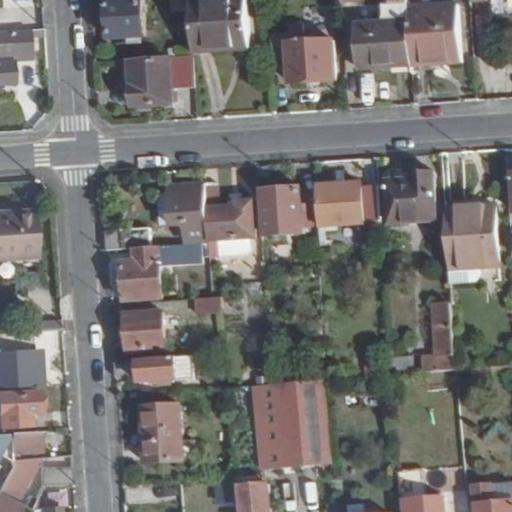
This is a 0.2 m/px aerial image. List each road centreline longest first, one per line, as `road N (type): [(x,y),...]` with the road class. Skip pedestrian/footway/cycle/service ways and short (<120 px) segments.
road 1 (residential): [(76,151),(511,122)]
road 2 (residential): [(99,511),(76,151)]
road 3 (residential): [(76,151),(66,0)]
